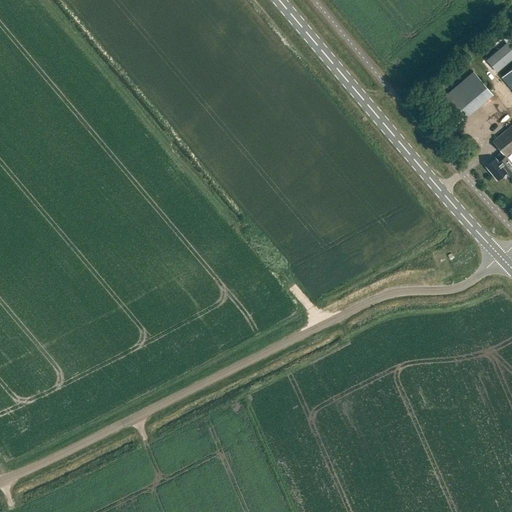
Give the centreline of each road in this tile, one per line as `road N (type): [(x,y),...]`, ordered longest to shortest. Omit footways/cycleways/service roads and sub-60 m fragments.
road 1 (unclassified): [(0,480),(367,301),(461,286),(501,257)]
road 2 (primary): [(501,257),(279,0)]
